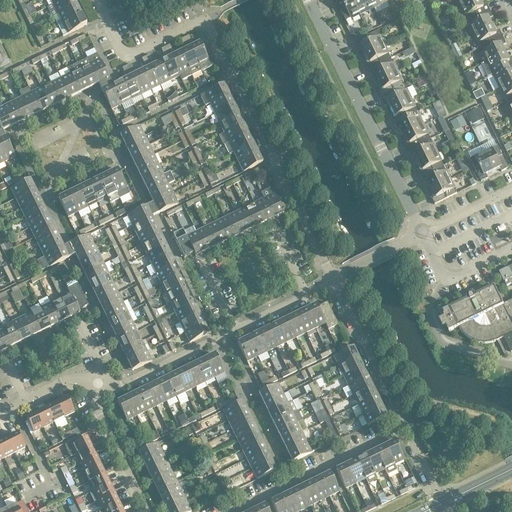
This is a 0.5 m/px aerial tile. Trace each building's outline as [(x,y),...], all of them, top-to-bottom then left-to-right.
[(76,6),(73,0),(62,0),(52,5),(47,8),(52,18),(53,17),(76,6)] [(351,19),(360,15),(352,0),(335,0),(348,26),(353,24),(351,19)] [(373,8),(369,0),(352,0),(360,15),(373,8)] [(369,0),(373,8),(387,2),(385,0),(369,0)] [(482,6),(479,0),(476,0),(460,8),(467,21),(490,10),(486,3),(482,6)] [(81,15),(76,6),(53,17),(58,27),(81,15)] [(493,17),(490,10),(467,21),(474,35),(492,26),(489,19),(493,17)] [(86,25),(81,15),(58,27),(63,37),(86,25)] [(495,32),(492,26),(474,35),(480,48),(503,37),(499,30),(495,32)] [(384,45),(377,32),(355,43),(358,50),(363,48),(366,54),(384,45)] [(51,35),(46,38),(49,44),(54,41),(51,35)] [(506,44),(503,37),(480,48),(487,62),(505,53),(502,46),(506,44)] [(199,43),(189,48),(199,67),(209,62),(201,46),(199,43)] [(391,59),(384,45),(366,54),(369,61),(365,63),(368,70),(391,59)] [(201,71),(199,67),(189,48),(179,53),(191,76),(201,71)] [(413,48),(406,52),(408,58),(416,54),(413,48)] [(191,76),(179,53),(170,57),(179,76),(181,81),(191,76)] [(511,57),(508,59),(505,53),(487,62),(493,75),(511,66),(511,57)] [(112,86),(97,54),(86,59),(98,84),(103,94),(111,110),(121,105),(112,86)] [(179,76),(170,57),(160,62),(169,81),(179,76)] [(98,84),(86,59),(77,64),(89,88),(98,84)] [(397,72),(391,59),(368,70),(372,77),(376,75),(379,81),(397,72)] [(169,81),(160,62),(150,67),(160,86),(169,81)] [(89,88),(77,64),(67,69),(70,74),(79,93),(89,88)] [(511,66),(493,75),(500,89),(511,82),(511,66)] [(160,86),(150,67),(141,72),(150,91),(160,86)] [(150,91),(141,72),(131,76),(140,96),(150,91)] [(404,86),(397,72),(379,81),(382,88),(378,90),(381,97),(404,86)] [(79,93),(70,74),(60,79),(69,98),(79,93)] [(140,96),(131,76),(121,81),(131,100),(140,96)] [(426,76),(415,81),(419,89),(430,84),(426,76)] [(69,98),(60,79),(50,84),(60,103),(69,98)] [(131,100),(121,81),(112,86),(121,105),(131,100)] [(511,82),(500,89),(507,102),(511,99),(511,82)] [(60,103),(50,84),(41,88),(50,108),(60,103)] [(223,85),(221,86),(201,96),(206,106),(209,104),(228,95),(223,85)] [(411,99),(404,86),(381,97),(385,104),(389,102),(392,108),(411,99)] [(19,92),(21,98),(31,117),(40,112),(31,93),(28,88),(19,92)] [(50,108),(41,88),(31,93),(40,112),(50,108)] [(233,105),(228,95),(209,104),(214,114),(233,105)] [(31,117),(21,98),(12,103),(21,122),(31,117)] [(417,113),(411,99),(392,108),(396,115),(391,117),(395,124),(417,113)] [(440,118),(446,115),(440,102),(433,105),(440,118)] [(21,122),(12,103),(2,107),(11,127),(21,122)] [(238,114),(233,105),(214,114),(219,124),(238,114)] [(11,127),(2,107),(0,108),(0,128),(2,131),(11,127)] [(478,110),(468,115),(471,122),(482,117),(478,110)] [(424,126),(417,113),(395,124),(398,131),(402,128),(406,135),(424,126)] [(243,124),(238,114),(219,124),(224,133),(243,124)] [(462,116),(450,122),(453,128),(464,122),(462,116)] [(443,118),(437,120),(443,133),(449,130),(443,118)] [(248,134),(243,124),(224,133),(218,136),(223,146),(224,145),(248,134)] [(144,136),(139,126),(120,136),(125,146),(144,136)] [(430,140),(424,126),(406,135),(409,142),(405,144),(408,151),(430,140)] [(5,138),(2,131),(0,128),(0,152),(5,162),(14,157),(5,138)] [(252,143),(248,134),(224,145),(229,155),(233,153),(252,143)] [(149,146),(144,136),(125,146),(129,155),(149,146)] [(437,153),(430,140),(408,151),(411,158),(416,155),(419,162),(437,153)] [(257,153),(252,143),(233,153),(238,162),(257,153)] [(153,156),(149,146),(129,155),(134,165),(153,156)] [(497,146),(484,153),(493,171),(499,168),(501,172),(508,168),(497,146)] [(262,163),(257,153),(238,162),(243,173),(262,163)] [(444,167),(437,153),(419,162),(422,169),(418,171),(421,178),(444,167)] [(493,171),(484,153),(470,160),(481,182),(488,178),(486,174),(493,171)] [(158,165),(153,156),(134,165),(139,175),(158,165)] [(163,175),(158,165),(139,175),(144,185),(163,175)] [(450,180),(444,167),(421,178),(425,184),(429,182),(432,189),(450,180)] [(117,169),(107,174),(119,199),(129,194),(117,169)] [(119,199),(107,174),(97,179),(107,198),(109,204),(119,199)] [(168,185),(163,175),(144,185),(148,194),(168,185)] [(107,198),(97,179),(87,184),(97,203),(107,198)] [(29,180),(27,181),(10,189),(15,199),(34,190),(29,180)] [(457,194),(450,180),(432,189),(435,195),(431,198),(435,205),(457,194)] [(97,203),(87,184),(78,189),(87,208),(97,203)] [(172,195),(168,185),(148,194),(153,203),(153,204),(172,195)] [(87,208),(78,189),(68,193),(77,213),(87,208)] [(39,200),(34,190),(15,199),(20,209),(39,200)] [(77,213),(68,193),(58,198),(67,218),(77,213)] [(282,210),(274,194),(263,199),(273,218),(283,213),(282,210)] [(177,205),(172,195),(153,204),(153,203),(147,206),(127,216),(132,226),(151,217),(151,218),(153,217),(177,205)] [(273,218),(263,199),(254,204),(263,223),(273,218)] [(44,209),(39,200),(20,209),(25,219),(44,209)] [(263,223),(254,204),(244,209),(253,228),(263,223)] [(49,219),(44,209),(25,219),(30,229),(49,219)] [(253,228),(244,209),(234,213),(244,233),(253,228)] [(244,233),(234,213),(225,218),(234,237),(244,233)] [(156,227),(151,218),(151,217),(132,226),(137,236),(156,227)] [(234,237),(225,218),(215,223),(224,242),(234,237)] [(54,229),(49,219),(30,229),(34,238),(54,229)] [(224,242),(215,223),(205,228),(215,247),(224,242)] [(161,236),(156,227),(137,236),(141,246),(161,236)] [(215,247),(205,228),(196,232),(205,252),(215,247)] [(58,239),(54,229),(34,238),(39,248),(58,239)] [(183,231),(173,236),(184,259),(193,254),(185,237),(186,237),(183,231)] [(196,232),(186,237),(185,237),(193,254),(195,257),(205,252),(196,232)] [(94,245),(89,235),(65,247),(63,248),(44,258),(49,268),(70,258),(75,255),(94,245)] [(165,246),(161,236),(141,246),(146,255),(165,246)] [(63,248),(58,239),(39,248),(44,258),(63,248)] [(99,255),(94,245),(75,255),(79,264),(99,255)] [(170,256),(165,246),(146,255),(151,265),(170,256)] [(103,264),(99,255),(79,264),(84,274),(103,264)] [(175,265),(170,256),(151,265),(156,275),(175,265)] [(68,276),(63,264),(56,267),(58,271),(62,279),(68,276)] [(108,274),(103,264),(84,274),(89,284),(108,274)] [(180,275),(175,265),(156,275),(160,285),(180,275)] [(509,267),(499,272),(504,282),(507,286),(511,284),(509,280),(511,278),(511,273),(511,272),(509,268),(509,267)] [(113,284),(108,274),(89,284),(94,293),(113,284)] [(184,285),(180,275),(160,285),(165,294),(184,285)] [(88,306),(77,283),(66,288),(69,294),(70,294),(78,310),(88,306)] [(118,294),(113,284),(94,293),(98,303),(118,294)] [(189,295),(184,285),(165,294),(170,304),(189,295)] [(511,300),(504,304),(494,286),(473,296),(473,295),(472,295),(471,295),(470,295),(470,296),(469,296),(467,296),(467,298),(467,299),(440,313),(449,332),(458,328),(461,333),(466,337),(472,341),(478,343),(485,344),(492,343),(498,341),(504,338),(511,353),(511,352),(511,300)] [(12,294),(10,295),(14,304),(24,299),(19,290),(12,294)] [(70,294),(69,294),(60,299),(69,318),(79,313),(78,310),(70,294)] [(122,303),(118,294),(98,303),(103,313),(122,303)] [(194,304),(189,295),(170,304),(175,314),(194,304)] [(69,318),(60,299),(50,304),(59,323),(69,318)] [(127,313),(122,303),(103,313),(108,322),(127,313)] [(338,325),(327,303),(316,308),(324,324),(327,330),(338,325)] [(59,323),(50,304),(40,309),(50,328),(59,323)] [(199,314),(194,304),(175,314),(179,323),(199,314)] [(315,305),(305,310),(315,329),(324,324),(316,308),(315,305)] [(50,328),(40,309),(31,313),(40,332),(50,328)] [(315,329),(305,310),(296,314),(305,334),(315,329)] [(40,332),(31,313),(21,318),(30,337),(40,332)] [(132,323),(127,313),(108,322),(113,332),(132,323)] [(203,324),(199,314),(179,323),(184,333),(203,324)] [(305,334),(296,314),(286,319),(295,338),(305,334)] [(30,337),(21,318),(11,323),(21,342),(30,337)] [(295,338),(286,319),(276,324),(286,343),(295,338)] [(21,342),(11,323),(2,327),(11,347),(21,342)] [(137,332),(132,323),(113,332),(117,342),(137,332)] [(208,334),(203,324),(184,333),(189,343),(208,334)] [(286,343),(276,324),(267,329),(276,348),(286,343)] [(11,347),(2,327),(0,328),(0,348),(1,351),(11,347)] [(276,348),(267,329),(257,333),(266,353),(276,348)] [(141,342),(137,332),(117,342),(122,351),(141,342)] [(266,353),(257,333),(247,338),(257,357),(266,353)] [(257,357),(247,338),(237,343),(246,362),(257,357)] [(146,352),(141,342),(122,351),(127,361),(146,352)] [(352,348),(349,349),(333,357),(338,367),(357,358),(352,348)] [(151,362),(146,352),(127,361),(132,371),(151,362)] [(215,354),(204,359),(214,378),(224,373),(215,354)] [(362,367),(357,358),(338,367),(343,377),(362,367)] [(214,378),(204,359),(195,364),(204,383),(214,378)] [(204,383),(195,364),(185,369),(195,388),(204,383)] [(367,377),(362,367),(343,377),(348,387),(367,377)] [(195,388),(185,369),(175,373),(185,393),(195,388)] [(185,393),(175,373),(166,378),(175,397),(185,393)] [(372,387),(367,377),(348,387),(352,396),(372,387)] [(175,397),(166,378),(156,383),(165,402),(175,397)] [(165,402),(156,383),(146,388),(156,407),(165,402)] [(282,395),(277,384),(258,394),(263,404),(282,395)] [(376,397),(372,387),(352,396),(357,406),(376,397)] [(156,407),(146,388),(137,392),(146,412),(156,407)] [(146,412),(137,392),(127,397),(136,416),(146,412)] [(287,404),(282,395),(263,404),(268,414),(287,404)] [(136,416),(127,397),(117,402),(126,421),(136,416)] [(381,406),(376,397),(357,406),(362,416),(381,406)] [(74,413),(67,398),(59,402),(58,399),(55,400),(64,418),(74,413)] [(64,418),(55,400),(52,401),(53,405),(46,408),(53,423),(64,418)] [(242,402),(239,403),(223,411),(228,421),(247,412),(242,402)] [(296,412),(291,402),(287,404),(268,414),(273,423),(292,414),(296,412)] [(386,416),(381,406),(362,416),(367,426),(386,416)] [(53,423),(46,408),(39,412),(37,409),(34,410),(43,428),(53,423)] [(43,428),(34,410),(31,411),(33,415),(25,418),(33,433),(43,428)] [(251,422),(247,412),(228,421),(232,431),(251,422)] [(297,424),(292,414),(273,423),(278,433),(297,424)] [(256,431),(251,422),(232,431),(237,441),(256,431)] [(301,433),(297,424),(278,433),(282,443),(301,433)] [(261,441),(256,431),(237,441),(242,451),(261,441)] [(70,432),(60,437),(62,442),(73,437),(70,432)] [(306,443),(301,433),(282,443),(287,452),(306,443)] [(8,434),(5,435),(14,454),(24,449),(17,434),(10,437),(8,434)] [(14,454),(5,435),(2,437),(4,440),(0,441),(0,451),(4,459),(14,454)] [(86,438),(71,445),(70,443),(64,446),(70,458),(75,455),(91,447),(86,438)] [(266,451),(261,441),(242,451),(246,460),(266,451)] [(404,460),(395,441),(384,446),(394,465),(404,460)] [(162,454),(157,443),(138,453),(143,463),(162,454)] [(311,453),(306,443),(287,452),(292,463),(311,453)] [(394,465),(384,446),(375,451),(384,470),(394,465)] [(95,456),(91,447),(75,455),(80,464),(95,456)] [(270,461),(266,451),(246,460),(251,470),(270,461)] [(384,470),(375,451),(365,455),(374,475),(384,470)] [(167,463),(162,454),(143,463),(148,473),(167,463)] [(374,475),(365,455),(355,460),(365,479),(374,475)] [(100,466),(95,456),(80,464),(84,473),(100,466)] [(365,479),(355,460),(346,465),(355,484),(365,479)] [(275,471),(270,461),(251,470),(256,480),(275,471)] [(172,473),(167,463),(148,473),(152,482),(172,473)] [(355,484),(346,465),(335,470),(345,489),(355,484)] [(104,475),(100,466),(84,473),(89,482),(104,475)] [(21,469),(15,472),(19,481),(25,478),(21,469)] [(176,483),(172,473),(152,482),(157,492),(176,483)] [(331,476),(330,473),(319,478),(329,497),(339,492),(331,476)] [(109,484),(104,475),(89,482),(93,492),(109,484)] [(329,497),(319,478),(310,483),(319,502),(329,497)] [(8,480),(3,483),(6,489),(12,486),(8,480)] [(181,492),(176,483),(157,492),(162,502),(181,492)] [(319,502),(310,483),(300,487),(309,507),(319,502)] [(113,493),(109,484),(93,492),(90,493),(94,502),(98,501),(113,493)] [(309,507),(300,487),(290,492),(300,511),(309,507)] [(186,502),(181,492),(162,502),(167,511),(186,502)] [(298,511),(300,511),(290,492),(281,497),(287,511),(298,511)] [(118,502),(113,493),(98,501),(102,510),(118,502)] [(287,511),(281,497),(270,502),(275,511),(287,511)] [(121,511),(122,511),(118,502),(102,510),(99,511),(121,511)] [(190,511),(186,502),(167,511),(166,511),(190,511)]
